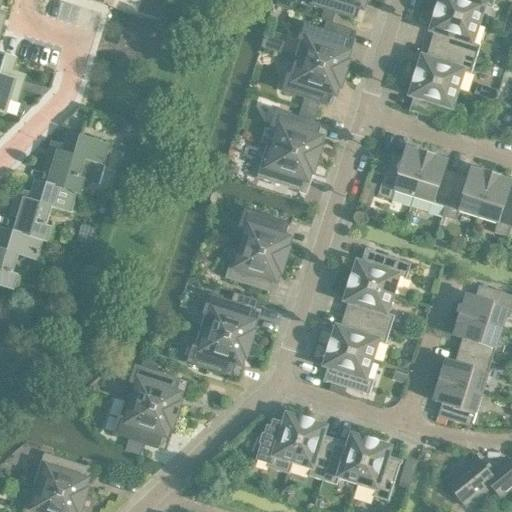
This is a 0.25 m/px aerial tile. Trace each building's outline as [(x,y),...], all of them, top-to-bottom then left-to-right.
[(323,10),(320,20),(332,23),(335,14),(355,20),(359,8),(362,8),(363,3),(366,4),(366,0),(313,0),(311,6),(323,10)] [(438,0),(435,11),(479,25),(485,7),(491,9),(494,0),(438,0)] [(431,46),(475,60),(480,46),(473,44),(479,25),(435,11),(431,25),(434,26),(432,33),(434,34),(431,46)] [(294,59),(343,74),(348,59),(346,58),(347,53),(345,52),(349,40),(352,31),(332,25),(332,23),(320,20),(320,21),(325,22),(323,31),(305,26),(294,59)] [(414,76),(458,90),(464,72),(471,74),(475,60),(431,46),(427,57),(425,57),(423,64),(419,63),(414,76)] [(0,113),(6,115),(15,87),(9,86),(17,60),(0,54),(0,113)] [(304,98),(301,108),(317,113),(320,103),(328,106),(332,94),(334,94),(336,89),(338,90),(343,74),(294,59),(294,60),(301,62),(295,79),(289,77),(284,92),(304,98)] [(458,90),(414,76),(410,90),(414,91),(412,98),(414,99),(410,111),(454,125),(459,111),(453,109),(458,90)] [(267,144),(267,145),(316,161),(321,145),(318,145),(320,139),(318,138),(322,126),(314,123),(317,113),(301,108),(298,118),(278,112),(273,127),(280,129),(274,146),(267,144)] [(481,121),(480,122),(480,125),(481,127),(483,128),(484,129),(484,130),(485,130),(486,131),(487,132),(491,132),(493,133),(495,133),(496,129),(496,128),(497,127),(497,126),(496,125),(492,124),(482,121),(481,121)] [(54,157),(46,186),(76,194),(75,195),(79,196),(84,180),(79,179),(85,161),(103,166),(109,145),(67,133),(60,159),(54,157)] [(316,161),(267,145),(257,178),(301,192),(305,180),(307,181),(309,175),(311,176),(316,161)] [(413,198),(427,154),(415,151),(414,153),(406,150),(404,158),(391,153),(377,196),(391,201),(394,192),(413,198)] [(427,154),(413,198),(433,204),(445,207),(442,217),(443,217),(456,174),(444,170),(446,163),(438,160),(439,158),(427,154)] [(223,165),(220,177),(231,180),(235,169),(223,165)] [(456,174),(443,217),(456,221),(459,212),(478,218),(492,175),(480,171),(479,174),(471,171),(469,178),(456,174)] [(492,175),(478,218),(497,224),(494,233),(507,238),(511,222),(511,191),(509,191),(511,184),(503,181),(503,179),(492,175)] [(13,234),(43,243),(47,244),(52,228),(46,226),(51,208),(70,214),(75,195),(76,194),(46,186),(34,182),(26,207),(21,205),(13,234)] [(371,206),(378,186),(368,183),(361,203),(371,206)] [(242,248),(284,261),(289,246),(286,245),(288,240),(286,239),(290,227),(246,212),(241,227),(248,229),(242,248)] [(38,261),(43,243),(13,234),(0,230),(0,287),(14,292),(18,276),(13,274),(18,256),(38,261)] [(284,261),(242,248),(236,266),(229,264),(225,279),(269,293),(273,280),(275,281),(277,276),(279,276),(284,261)] [(349,282),(393,296),(399,277),(406,280),(410,265),(366,251),(362,263),(360,262),(357,270),(354,268),(349,282)] [(393,296),(349,282),(345,296),(349,297),(347,304),(349,305),(345,316),(389,331),(394,317),(387,314),(393,296)] [(463,305),(459,317),(502,330),(507,311),(511,312),(511,296),(478,286),(475,299),(467,297),(465,306),(463,305)] [(200,329),(249,345),(254,329),(252,329),(254,323),(251,322),(258,301),(234,293),(231,302),(211,296),(200,329)] [(328,347),(372,361),(378,342),(385,345),(389,331),(345,316),(341,328),(339,327),(337,335),(333,333),(328,347)] [(458,352),(491,362),(495,350),(502,330),(459,317),(455,329),(458,329),(455,338),(462,340),(458,352)] [(314,358),(323,360),(332,331),(323,328),(314,358)] [(249,345),(200,329),(190,362),(234,376),(238,364),(240,365),(242,359),(244,360),(249,345)] [(372,361),(328,347),(324,360),(328,362),(326,369),(328,370),(324,382),(368,396),(373,381),(366,379),(372,361)] [(438,382),(481,395),(487,375),(491,362),(458,352),(454,365),(447,362),(444,371),(442,370),(438,382)] [(125,402),(175,417),(180,402),(177,401),(179,395),(177,394),(181,382),(155,374),(158,364),(142,359),(140,369),(136,367),(125,402)] [(401,363),(399,369),(409,372),(412,363),(406,361),(401,363)] [(396,369),(392,381),(406,385),(409,373),(396,369)] [(481,395),(438,382),(434,393),(437,394),(434,402),(441,405),(437,418),(470,428),(474,415),(475,415),(481,395)] [(175,417),(125,402),(114,435),(128,439),(143,444),(159,449),(163,437),(166,437),(167,432),(170,433),(175,417)] [(288,475),(305,421),(292,416),(291,420),(284,418),(281,425),(269,421),(256,460),(268,464),(267,469),(288,475)] [(308,477),(322,481),(335,441),(322,437),(324,430),(317,428),(318,425),(305,421),(288,475),(289,475),(292,464),(310,470),(308,477)] [(338,479),(356,485),(370,441),(358,437),(357,441),(350,439),(348,445),(335,441),(322,481),(336,486),(338,479)] [(128,439),(125,450),(140,455),(143,444),(128,439)] [(370,441),(356,485),(375,491),(373,498),(387,502),(400,463),(388,459),(390,452),(383,449),(384,446),(370,441)] [(33,486),(82,502),(86,487),(84,486),(86,480),(84,480),(88,467),(43,453),(33,486)] [(444,483),(464,508),(489,487),(499,498),(511,487),(511,467),(505,460),(492,471),(488,466),(484,469),(475,458),(444,483)] [(403,472),(398,489),(407,492),(409,486),(412,475),(403,472)] [(78,511),(82,502),(33,486),(24,511),(78,511)]
